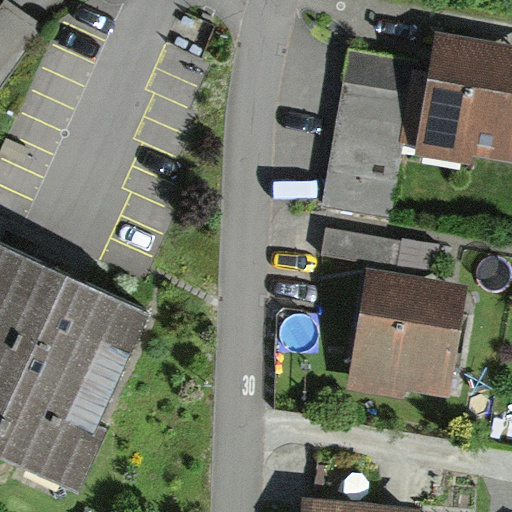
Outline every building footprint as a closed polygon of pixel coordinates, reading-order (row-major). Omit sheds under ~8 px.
[(0,5),(0,77),(36,23),(3,1),(0,5)] [(418,156),(478,164),(479,153),(511,157),(511,47),(436,36),(418,156)] [(326,205),(388,214),(411,65),(349,56),(326,205)] [(320,253),(395,265),(399,239),(325,226),(320,253)] [(0,452),(69,486),(152,318),(0,243),(0,452)] [(407,398),(409,387),(447,393),(465,286),(368,270),(348,388),(407,398)] [(302,499),(301,511),(419,511),(420,510),(302,499)]
